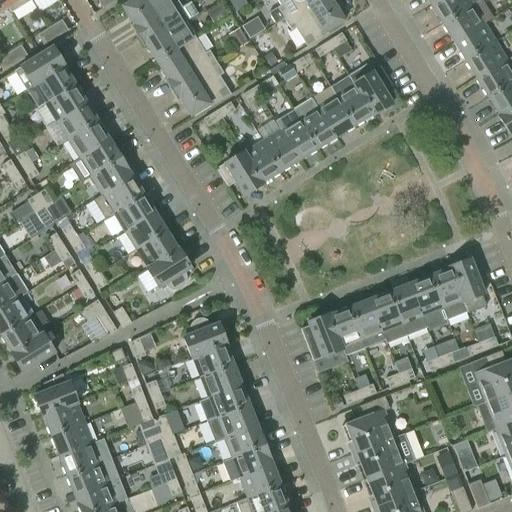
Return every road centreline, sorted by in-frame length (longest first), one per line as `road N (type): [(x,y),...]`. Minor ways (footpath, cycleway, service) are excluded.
road 1 (residential): [(342,511),(270,325),(72,0)]
road 2 (residential): [(511,245),(480,162),(380,0)]
